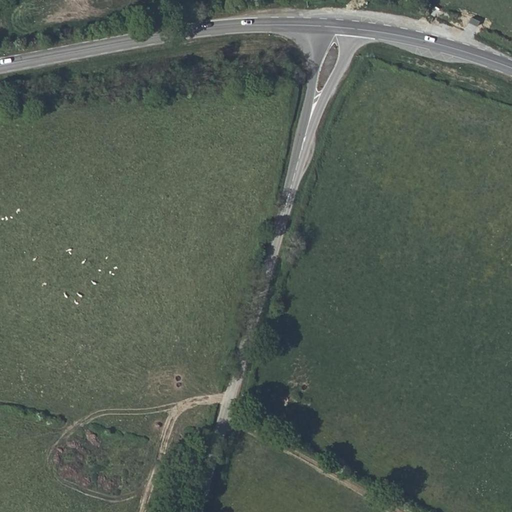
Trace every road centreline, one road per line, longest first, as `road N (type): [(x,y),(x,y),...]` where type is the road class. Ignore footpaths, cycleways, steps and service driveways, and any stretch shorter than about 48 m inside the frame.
road 1 (unclassified): [(198,511),(306,131)]
road 2 (secondary): [(0,65),(210,27),(308,25)]
road 3 (secondary): [(353,28),(511,68)]
